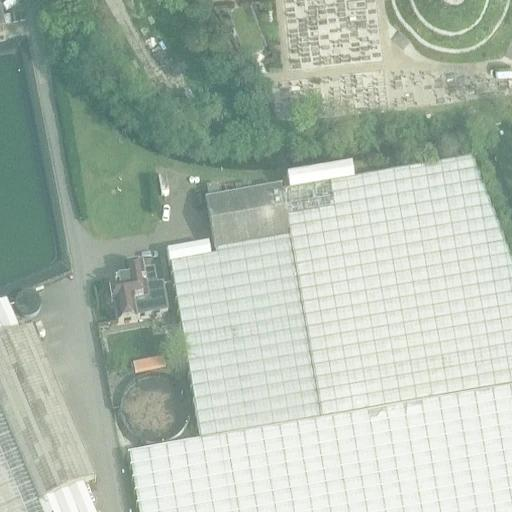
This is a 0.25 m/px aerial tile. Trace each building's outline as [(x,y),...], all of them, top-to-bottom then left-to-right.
[(198,444),(126,457),(135,511),(511,511),(511,275),(483,200),(473,174),(470,164),(353,184),(351,169),(287,180),(289,195),(280,196),(287,240),(213,253),(202,255),(173,260),(167,261),(171,285),(193,412),(198,444)] [(205,187),(208,199),(221,197),(219,185),(205,187)] [(205,203),(213,253),(287,240),(280,196),(279,190),(205,203)] [(108,292),(104,294),(106,303),(111,305),(111,308),(113,307),(117,325),(135,321),(135,320),(167,313),(161,287),(155,288),(152,271),(141,273),(140,267),(123,271),(124,277),(114,279),(116,287),(108,289),(108,292)] [(89,511),(80,487),(35,506),(0,420),(0,342),(19,335),(5,302),(0,304),(0,511),(89,511)] [(31,331),(19,335),(0,342),(0,420),(35,506),(80,487),(91,483),(31,331)] [(134,363),(136,373),(166,368),(164,357),(134,363)]
